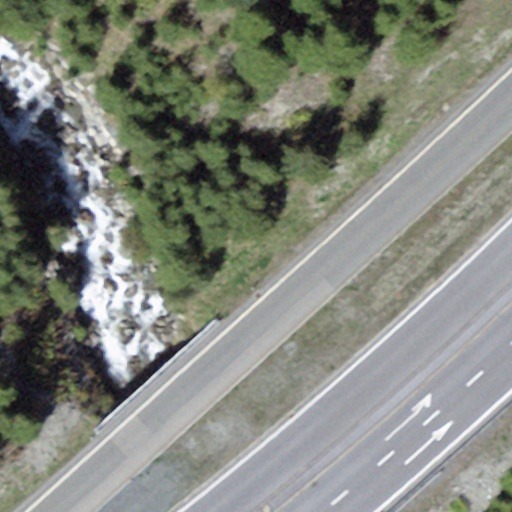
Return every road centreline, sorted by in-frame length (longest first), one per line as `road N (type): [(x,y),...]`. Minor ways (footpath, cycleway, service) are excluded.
road 1 (tertiary): [(511,83),(58,511)]
road 2 (primary): [(511,325),(293,511)]
